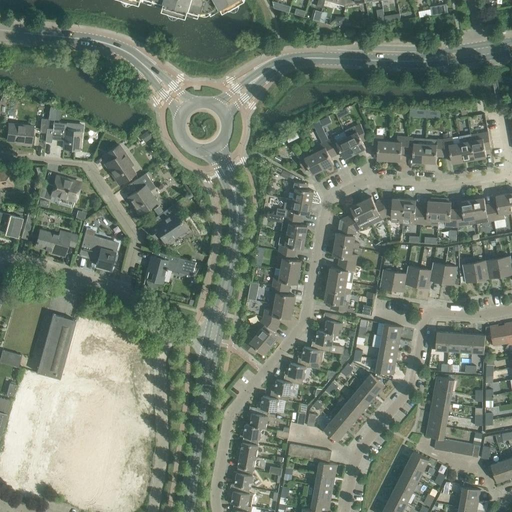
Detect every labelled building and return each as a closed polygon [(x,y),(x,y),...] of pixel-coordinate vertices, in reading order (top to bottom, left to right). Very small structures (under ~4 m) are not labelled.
[(136,0),(141,1),(141,0),(147,0),(164,5),(163,8),(187,15),(188,12),(204,16),(205,16),(206,16),(207,16),(222,8),(224,11),(243,0),(136,0)] [(52,128),(46,127),(46,133),(45,142),(52,142),(52,135),(64,136),(63,149),(80,150),(82,131),(65,129),(66,123),(52,122),(52,128)] [(320,122),(314,125),(322,142),(328,139),(320,122)] [(9,123),(7,140),(31,142),(30,145),(31,145),(32,135),(33,125),(9,123)] [(360,123),(350,128),(344,131),(347,136),(355,153),(366,148),(361,138),(366,135),(360,123)] [(355,153),(347,136),(344,131),(338,134),(328,139),(336,154),(335,151),(340,148),(345,158),(355,153)] [(485,149),(491,148),(488,132),(477,134),(471,135),(475,158),(487,156),(485,149)] [(389,159),(390,141),(383,141),(384,136),(373,135),(372,151),(372,147),(378,148),(377,159),(389,159)] [(475,158),(471,135),(466,135),(467,141),(461,142),(464,160),(475,158)] [(407,153),(408,137),(397,136),(397,142),(390,141),(389,159),(401,160),(402,149),(407,150),(407,153)] [(424,162),(426,143),(426,138),(408,137),(407,153),(408,150),(413,150),(413,161),(424,162)] [(464,160),(461,142),(454,143),(453,138),(443,139),(444,156),(444,152),(450,151),(452,163),(464,160)] [(336,155),(336,154),(328,139),(322,142),(318,144),(313,147),(315,151),(323,169),(334,164),(329,154),(334,151),(336,155)] [(444,156),(443,139),(442,139),(432,139),(432,144),(426,143),(424,162),(436,163),(437,152),(443,152),(444,156)] [(128,158),(119,145),(106,154),(110,160),(105,164),(110,170),(112,168),(121,181),(119,183),(134,173),(125,159),(128,158)] [(323,169),(315,151),(308,154),(306,150),(297,154),(303,167),(308,164),(313,174),(323,169)] [(284,169),(281,175),(287,179),(290,173),(284,169)] [(0,203),(1,203),(0,190),(0,183),(13,182),(12,171),(0,172),(0,203)] [(139,213),(148,208),(157,201),(149,190),(154,187),(145,173),(132,182),(138,190),(128,197),(139,213)] [(52,195),(75,201),(80,182),(79,182),(79,184),(64,181),(65,178),(57,176),(54,186),(48,184),(45,197),(51,199),(52,195)] [(295,192),(294,199),(312,202),(314,191),(303,189),(304,183),(308,184),(308,183),(292,181),(290,191),(295,192)] [(511,212),(508,193),(496,195),(498,206),(492,207),(492,203),(494,220),(505,218),(504,213),(511,212)] [(386,216),(383,199),(384,203),(377,206),(372,196),(361,202),(372,223),(377,221),(386,216)] [(439,220),(440,198),(431,197),(431,200),(428,200),(427,211),(422,211),(422,207),(421,224),(438,225),(439,220)] [(484,197),(473,199),(476,218),(477,223),(494,220),(492,203),(491,203),(492,207),(486,208),(484,197)] [(403,217),(405,199),(393,198),(393,203),(384,203),(383,199),(386,216),(399,217),(398,222),(404,223),(404,217),(403,217)] [(451,213),(452,202),(448,201),(449,198),(440,198),(439,220),(445,220),(445,225),(458,226),(457,209),(457,210),(457,213),(451,213)] [(310,214),(312,202),(294,199),(293,206),(288,205),(286,215),(302,218),(298,218),(299,212),(310,214)] [(421,224),(422,207),(421,211),(416,210),(416,199),(405,199),(403,217),(404,217),(404,223),(410,223),(421,224)] [(476,218),(473,199),(461,201),(463,212),(457,213),(457,209),(458,226),(459,227),(471,224),(470,219),(476,218)] [(372,223),(361,202),(351,207),(355,216),(345,221),(342,219),(341,219),(357,231),(372,223)] [(153,224),(157,230),(166,244),(188,229),(171,206),(163,212),(154,218),(157,222),(153,224)] [(23,218),(0,211),(0,219),(8,222),(5,233),(18,236),(23,218)] [(108,221),(103,214),(98,218),(103,225),(108,221)] [(302,219),(302,218),(286,215),(282,233),(288,234),(306,237),(308,226),(297,224),(298,218),(302,219)] [(355,242),(357,231),(341,219),(345,222),(343,233),(337,232),(335,243),(354,247),(359,248),(360,243),(355,242)] [(31,223),(26,221),(21,237),(27,239),(31,223)] [(40,229),(35,246),(57,252),(57,254),(65,256),(68,245),(74,247),(77,235),(60,230),(59,234),(40,229)] [(304,249),(306,237),(288,234),(287,240),(281,239),(279,250),(296,253),(292,252),(293,247),(304,249)] [(109,240),(95,237),(91,251),(99,253),(96,265),(110,269),(115,251),(107,249),(109,240)] [(354,247),(335,243),(333,255),(344,257),(343,262),(339,262),(356,265),(358,255),(353,254),(354,247)] [(295,253),(296,253),(279,250),(277,261),(283,262),(281,268),(299,272),(302,260),(291,258),(292,253),(295,253)] [(155,257),(151,256),(145,278),(147,278),(147,281),(147,283),(149,285),(151,287),(153,287),(155,287),(158,286),(160,284),(161,282),(162,282),(166,269),(167,269),(192,276),(195,265),(178,261),(179,257),(156,251),(155,257)] [(511,269),(511,264),(511,263),(511,256),(498,258),(502,275),(511,273),(511,269)] [(502,275),(498,258),(487,260),(490,277),(502,275)] [(490,277),(487,260),(475,262),(478,280),(490,277)] [(354,276),(356,265),(339,262),(343,263),(342,268),(331,267),(329,278),(348,281),(349,275),(354,276)] [(443,282),(446,264),(433,262),(431,270),(432,270),(430,280),(431,280),(443,282)] [(478,280),(475,262),(463,265),(466,282),(478,280)] [(455,284),(458,267),(446,264),(443,282),(455,284)] [(417,285),(421,268),(408,265),(407,273),(406,283),(417,285)] [(299,272),(281,268),(276,267),(273,285),(289,288),(286,287),(287,281),(297,284),(299,272)] [(430,288),(431,280),(430,280),(432,270),(431,270),(421,268),(417,285),(430,288)] [(392,289),(396,271),(383,269),(380,287),(392,289)] [(405,291),(406,283),(407,273),(396,271),(392,289),(405,291)] [(346,288),(348,281),(329,278),(327,290),(345,293),(350,294),(351,289),(346,288)] [(285,293),(286,288),(289,288),(273,285),(271,296),(276,297),(275,303),(293,307),(295,295),(285,293)] [(344,300),(345,293),(327,290),(325,301),(335,303),(334,308),(331,308),(347,311),(349,301),(344,300)] [(291,318),(293,307),(275,303),(273,310),(265,308),(263,317),(279,325),(276,323),(277,316),(291,318)] [(342,326),(344,315),(325,312),(323,325),(326,325),(325,331),(334,333),(334,334),(340,335),(342,326)] [(59,378),(75,322),(76,320),(53,313),(37,372),(59,378)] [(279,325),(263,317),(258,324),(262,328),(257,333),(272,345),(279,336),(271,329),(276,323),(279,325)] [(511,343),(511,335),(510,322),(505,323),(505,325),(495,327),(495,325),(490,326),(493,345),(508,343),(508,344),(511,343)] [(400,339),(402,326),(385,323),(383,335),(400,339)] [(331,345),(334,334),(334,333),(325,331),(318,330),(317,336),(314,336),(312,348),(324,350),(324,351),(329,352),(330,345),(331,345)] [(448,350),(449,332),(437,331),(436,349),(448,350)] [(460,351),(461,333),(449,332),(448,350),(460,351)] [(264,354),(272,345),(257,333),(253,338),(249,335),(242,343),(255,354),(252,351),(256,347),(264,354)] [(472,352),(473,334),(461,333),(460,351),(472,352)] [(400,339),(383,335),(377,334),(374,346),(380,347),(398,350),(400,339)] [(486,335),(473,334),(472,352),(485,352),(486,335)] [(321,363),(324,351),(324,350),(312,348),(304,346),(303,352),(300,352),(298,364),(307,366),(306,366),(319,369),(321,363)] [(396,362),(398,350),(380,347),(378,359),(396,362)] [(0,361),(18,367),(21,354),(2,349),(0,356),(0,361)] [(343,365),(351,355),(342,354),(341,362),(343,365)] [(394,374),(396,362),(378,359),(376,371),(394,374)] [(304,378),(306,366),(307,366),(298,364),(291,363),(290,369),(286,368),(284,380),(293,382),(293,383),(302,385),(303,378),(304,378)] [(348,363),(345,367),(350,372),(354,368),(348,363)] [(350,372),(345,367),(341,371),(347,376),(350,372)] [(331,379),(337,372),(330,371),(329,378),(331,379)] [(371,373),(363,383),(377,394),(385,385),(371,373)] [(437,375),(435,388),(452,391),(454,379),(437,375)] [(293,382),(284,380),(277,379),(276,385),(272,385),(270,397),(279,399),(279,400),(288,401),(290,395),(293,383),(293,382)] [(493,382),(493,379),(486,379),(486,395),(493,395),(493,389),(493,387),(498,386),(497,382),(493,382)] [(333,381),(329,386),(335,390),(338,386),(333,381)] [(14,396),(17,385),(10,383),(7,395),(14,396)] [(369,403),(377,394),(363,383),(355,392),(369,403)] [(142,487),(142,482),(141,475),(139,471),(138,466),(136,462),(134,458),(132,455),(131,455),(133,451),(128,449),(128,450),(125,446),(122,443),(119,439),(116,436),(112,433),(120,405),(118,404),(119,399),(120,399),(123,390),(105,385),(101,400),(63,389),(52,430),(51,437),(69,442),(64,460),(55,458),(54,458),(55,458),(49,482),(48,482),(49,483),(56,490),(64,496),(73,502),(82,507),(91,511),(92,508),(95,509),(101,510),(107,511),(112,511),(118,511),(124,510),(128,508),(132,506),(136,503),(138,500),(141,495),(142,491),(142,487)] [(335,390),(329,386),(326,390),(331,394),(335,390)] [(317,396),(323,389),(316,388),(314,396),(317,396)] [(450,403),(452,391),(435,388),(433,400),(450,403)] [(361,413),(369,403),(355,392),(348,401),(361,413)] [(270,397),(263,395),(262,402),(259,401),(258,408),(261,408),(269,409),(267,415),(269,416),(268,417),(275,418),(276,412),(277,412),(279,400),(279,399),(270,397)] [(0,438),(0,439),(3,429),(11,400),(0,397),(0,438)] [(319,409),(323,404),(317,400),(314,404),(319,409)] [(448,414),(450,403),(433,400),(431,411),(448,414)] [(354,422),(361,413),(348,401),(340,410),(354,422)] [(486,407),(486,419),(486,420),(493,420),(502,418),(501,412),(493,414),(493,407),(486,407)] [(261,408),(260,414),(249,411),(248,418),(252,418),(251,424),(250,425),(262,427),(262,428),(266,428),(268,417),(269,416),(267,415),(269,409),(261,408)] [(346,431),(354,422),(340,410),(332,419),(346,431)] [(445,426),(448,414),(431,411),(428,423),(445,426)] [(297,423),(304,424),(306,413),(299,412),(297,423)] [(307,425),(314,426),(316,415),(309,414),(307,425)] [(338,440),(346,431),(332,419),(324,429),(338,440)] [(443,438),(445,426),(428,423),(426,435),(437,437),(442,438),(443,438)] [(259,440),(262,428),(262,427),(250,425),(251,424),(246,424),(245,430),(242,429),(240,436),(244,436),(252,437),(250,443),(258,445),(258,440),(259,440)] [(288,438),(290,432),(284,431),(278,430),(276,436),(288,438)] [(480,445),(482,438),(483,433),(476,432),(473,443),(475,443),(475,444),(480,445)] [(259,445),(258,445),(250,443),(252,437),(244,436),(242,448),(238,447),(237,453),(257,457),(259,445)] [(294,456),(296,444),(290,443),(288,455),(294,456)] [(300,457),(302,445),(296,444),(294,456),(300,457)] [(478,457),(480,445),(475,444),(473,455),(472,456),(478,457)] [(306,458),(308,447),(302,445),(300,457),(306,458)] [(488,459),(490,447),(483,446),(481,457),(488,459)] [(312,460),(314,448),(308,447),(306,458),(312,460)] [(318,461),(319,455),(320,449),(314,448),(312,460),(318,461)] [(332,451),(320,449),(319,455),(331,457),(332,451)] [(413,451),(408,462),(424,470),(428,461),(429,459),(413,451)] [(254,469),(257,457),(237,453),(236,459),(240,460),(237,472),(245,473),(246,467),(254,469)] [(511,475),(511,456),(503,460),(509,477),(511,475)] [(448,466),(430,457),(429,459),(428,461),(435,464),(434,466),(446,473),(448,466)] [(509,477),(503,460),(491,464),(495,474),(492,475),(494,479),(496,479),(497,481),(509,477)] [(335,476),(337,464),(330,463),(319,461),(317,473),(335,476)] [(424,470),(408,462),(402,473),(418,481),(424,470)] [(254,470),(254,469),(246,467),(245,473),(237,472),(234,471),(233,477),(236,478),(235,484),(250,487),(250,488),(251,488),(253,475),(253,470),(254,470)] [(439,472),(437,477),(443,480),(446,475),(439,472)] [(333,488),(335,476),(317,473),(315,485),(333,488)] [(418,481),(402,473),(397,483),(413,491),(418,481)] [(441,485),(443,480),(437,477),(434,482),(441,485)] [(249,493),(250,488),(250,487),(235,484),(232,483),(229,496),(233,496),(232,503),(234,503),(251,506),(254,494),(249,493)] [(413,491),(397,483),(392,494),(407,502),(413,491)] [(331,500),(333,488),(315,485),(313,497),(331,500)] [(463,486),(462,492),(461,496),(479,500),(481,489),(463,486)] [(429,493),(426,498),(433,501),(435,496),(429,493)] [(402,511),(407,502),(392,494),(386,505),(400,511),(402,511)] [(477,510),(479,500),(461,496),(459,506),(477,510)] [(328,511),(331,500),(313,497),(311,508),(321,510),(321,511),(328,511)] [(430,506),(433,501),(426,498),(424,503),(430,506)] [(251,511),(252,506),(251,506),(234,503),(232,511),(251,511)]
